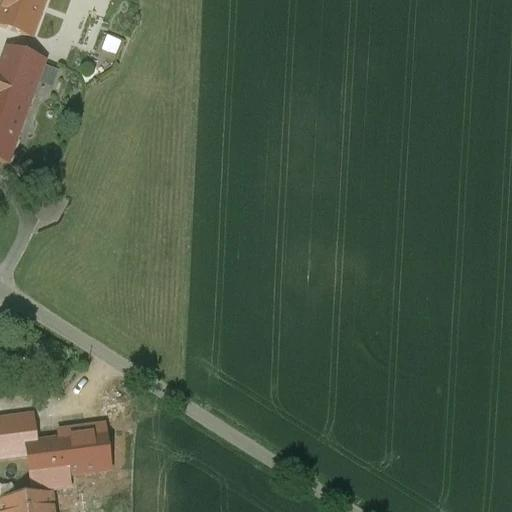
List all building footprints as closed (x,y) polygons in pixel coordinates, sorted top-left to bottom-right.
[(43,0),(5,0),(0,14),(0,28),(29,39),(43,0)] [(0,164),(7,167),(44,64),(5,50),(0,64),(0,164)] [(31,420),(0,423),(0,461),(28,458),(26,447),(34,446),(31,420)] [(109,473),(103,430),(59,435),(60,443),(34,446),(26,447),(28,458),(32,495),(68,491),(67,479),(109,473)] [(11,487),(0,488),(0,511),(51,511),(50,499),(13,504),(11,487)]
